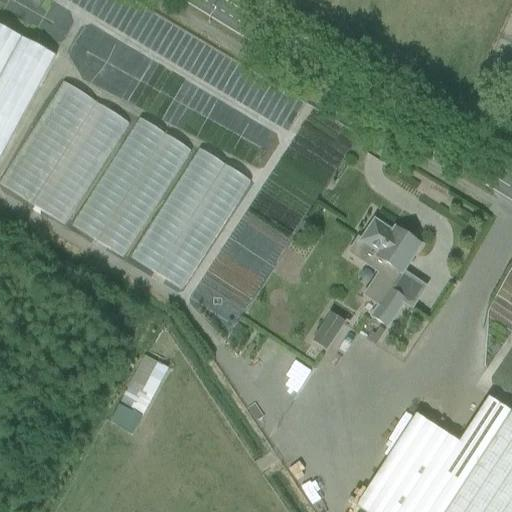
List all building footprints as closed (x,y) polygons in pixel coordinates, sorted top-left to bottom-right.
[(0,23),(0,187),(2,188),(24,142),(21,140),(63,54),(0,23)] [(40,211),(100,104),(65,84),(5,191),(40,211)] [(42,218),(199,295),(256,181),(142,124),(140,128),(97,107),(42,218)] [(389,285),(413,251),(367,219),(343,254),(389,285)] [(317,345),(334,358),(355,329),(338,317),(317,345)] [(366,340),(383,349),(390,336),(373,327),(366,340)] [(285,353),(268,377),(300,399),(317,375),(285,353)] [(144,441),(173,372),(148,361),(118,431),(144,441)] [(511,511),(511,415),(487,400),(458,445),(415,418),(355,509),(359,511),(511,511)]
